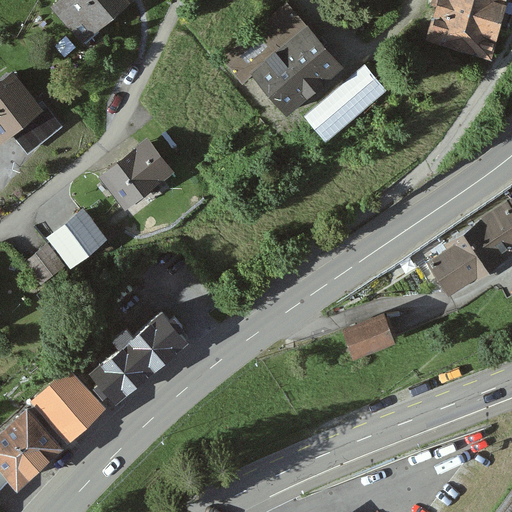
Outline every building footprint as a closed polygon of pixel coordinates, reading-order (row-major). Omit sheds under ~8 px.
[(69,0),(62,6),(95,45),(148,0),(69,0)] [(297,0),(295,0),(230,58),(253,84),(267,71),(306,116),(368,62),(328,17),(319,25),(297,0)] [(502,0),(435,0),(427,32),(489,49),(502,0)] [(26,68),(0,90),(0,146),(5,153),(59,107),(26,68)] [(163,133),(115,175),(147,211),(195,169),(163,133)] [(444,253),(428,264),(449,297),(511,256),(511,195),(474,220),(475,223),(439,247),(444,253)] [(77,218),(54,238),(75,262),(98,242),(77,218)] [(157,297),(89,363),(117,391),(185,326),(157,297)] [(0,302),(0,329),(13,319),(0,302)] [(382,314),(339,334),(352,361),(395,341),(382,314)] [(67,366),(38,400),(75,432),(104,399),(67,366)] [(59,436),(26,403),(0,427),(0,461),(16,478),(59,436)]
